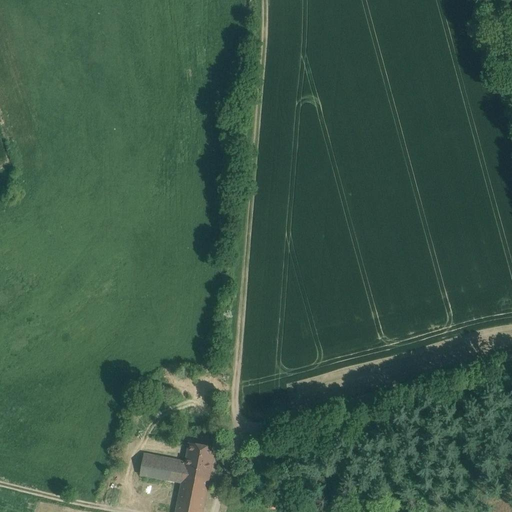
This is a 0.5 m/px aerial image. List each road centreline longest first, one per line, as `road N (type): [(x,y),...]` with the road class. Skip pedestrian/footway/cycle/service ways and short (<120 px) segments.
road 1 (track): [(217,511),(237,441),(371,393),(511,359)]
road 2 (track): [(0,481),(139,511)]
